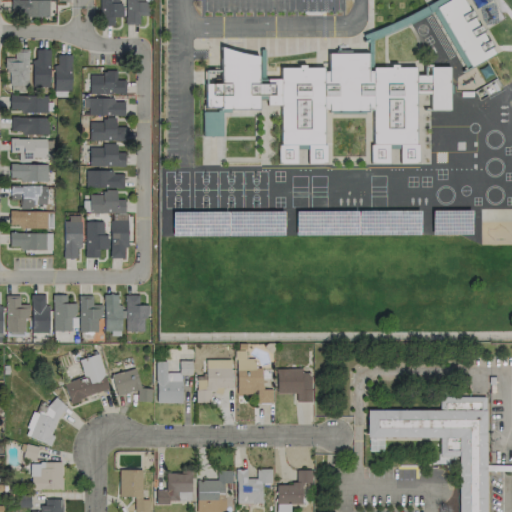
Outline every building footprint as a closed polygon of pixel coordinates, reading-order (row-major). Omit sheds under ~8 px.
[(48,0),(10,0),(10,16),(48,17),(48,0)] [(112,25),(112,17),(119,16),(118,0),(98,0),(100,25),(112,25)] [(145,0),(124,0),(124,24),(138,24),(138,15),(145,15),(145,0)] [(493,54),(486,40),(480,43),(477,37),(481,35),(476,26),(471,29),(467,20),(472,18),(463,0),(446,0),(436,5),(467,67),(493,54)] [(448,64),(448,111),(427,111),(427,93),(414,93),(413,143),(417,142),(417,162),(398,162),(397,148),(388,148),(388,161),(369,161),(369,144),(372,144),(371,107),(364,107),(364,110),(327,110),(327,108),(321,108),(321,144),(323,144),(324,161),(307,161),(307,143),(296,143),(296,164),(275,164),(274,143),(280,143),(279,105),(264,105),(264,98),(256,98),(256,108),(220,108),(220,134),(201,134),(201,111),(214,111),(215,109),(217,107),(204,106),(205,85),(220,85),(220,46),(258,55),(257,81),(263,81),(263,75),(277,76),(277,64),(321,65),(321,69),(324,69),(325,50),(367,51),(366,69),(370,69),(371,66),(413,66),(413,73),(428,73),(428,65),(448,64)] [(27,49),(13,49),(13,58),(3,58),(3,71),(9,71),(8,91),(26,91),(27,49)] [(48,87),(48,49),(35,49),(35,59),(31,59),(31,87),(48,87)] [(52,90),(70,90),(69,54),(56,54),(56,64),(52,64),(52,90)] [(88,92),(124,93),(124,80),(115,79),(115,70),(102,70),(102,74),(88,74),(88,92)] [(46,95),(8,95),(8,109),(18,109),(18,113),(46,112),(46,95)] [(87,114),(123,115),(123,101),(113,101),(113,98),(81,97),(81,107),(87,107),(87,114)] [(9,133),(47,133),(47,117),(10,116),(9,133)] [(124,127),(114,126),(114,120),(88,119),(87,140),(123,141),(124,127)] [(45,139),(8,138),(8,152),(18,152),(18,160),(45,160),(45,139)] [(88,147),(87,165),(123,166),(124,152),(115,152),(115,144),(101,144),(101,147),(88,147)] [(46,164),(8,164),(8,180),(46,180),(46,164)] [(121,187),(122,171),(85,171),(85,187),(121,187)] [(44,185),(9,185),(9,199),(19,199),(19,208),(31,208),(31,204),(45,204),(44,185)] [(88,192),(88,212),(123,213),(124,199),(115,199),(115,192),(88,192)] [(46,226),(46,210),(8,211),(8,228),(46,226)] [(109,220),(109,258),(123,257),(123,247),(126,247),(126,219),(109,220)] [(62,221),(63,258),(76,258),(76,248),(79,248),(79,221),(62,221)] [(84,257),(97,257),(97,248),(104,248),(104,221),(83,221),(84,257)] [(50,250),(50,233),(8,232),(8,246),(18,246),(18,249),(50,250)] [(30,333),(47,332),(45,294),(29,294),(30,333)] [(52,331),(70,330),(69,315),(74,315),(74,303),(64,303),(64,294),(51,295),(52,331)] [(118,294),(102,294),(104,334),(120,333),(118,294)] [(145,331),(144,305),(138,305),(138,294),(123,295),(124,332),(145,331)] [(5,334),(26,333),(25,304),(18,304),(18,295),(4,295),(5,334)] [(78,332),(96,332),(96,318),(100,318),(100,305),(91,305),(91,295),(77,295),(78,332)] [(271,402),(271,388),(261,388),(260,368),(253,368),(253,358),(244,359),(244,351),(235,351),(236,393),(255,393),(255,403),(271,402)] [(78,359),(82,377),(63,382),(67,400),(107,390),(98,354),(78,359)] [(230,360),(205,359),(204,377),(195,377),(195,402),(209,402),(209,392),(221,392),(221,387),(230,387),(230,360)] [(191,374),(190,360),(178,361),(179,375),(191,374)] [(155,361),(155,403),(181,402),(180,372),(165,373),(165,361),(155,361)] [(139,389),(134,368),(110,374),(115,395),(135,390),(137,402),(150,399),(148,387),(139,389)] [(295,393),(295,401),(310,401),(309,373),(300,373),(300,368),(275,368),(276,393),(295,393)] [(365,410),(365,437),(439,437),(439,456),(456,456),(456,511),(484,511),(484,396),(438,396),(439,409),(365,410)] [(23,434),(47,444),(63,402),(51,398),(48,406),(39,403),(36,412),(32,411),(23,434)] [(22,457),(34,459),(36,446),(23,444),(22,457)] [(61,488),(60,462),(29,463),(30,489),(61,488)] [(261,503),(261,483),(271,483),(270,468),(255,469),(255,478),(246,478),(245,468),(234,469),(235,503),(261,503)] [(140,469),(117,470),(118,496),(133,496),(133,511),(147,511),(147,499),(141,499),(140,469)] [(275,484),(275,511),(288,511),(288,504),(301,503),(300,482),(310,482),(310,469),(295,470),(295,483),(275,484)] [(216,479),(195,480),(195,511),(197,511),(223,511),(222,482),(231,482),(230,470),(216,470),(216,479)] [(164,473),(165,489),(154,489),(155,504),(168,504),(168,500),(177,500),(176,492),(190,492),(189,472),(164,473)] [(29,511),(28,511),(61,511),(62,499),(41,499),(41,511),(29,511)]
